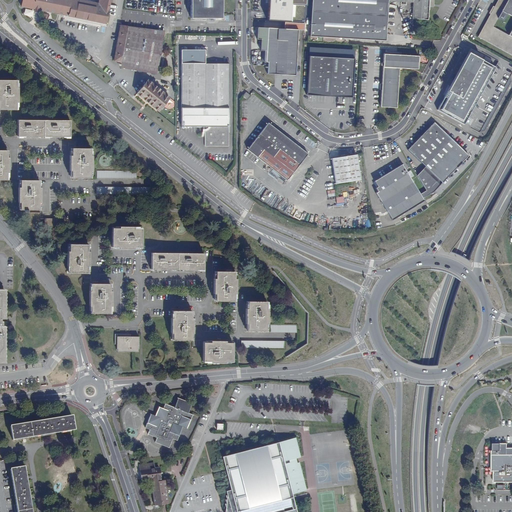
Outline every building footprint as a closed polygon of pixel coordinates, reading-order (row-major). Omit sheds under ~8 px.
[(106,23),(110,0),(98,0),(98,3),(83,0),(22,0),(21,6),(106,23)] [(222,0),(191,0),(191,18),(222,19),(222,0)] [(269,0),(269,20),(304,21),(305,5),(307,5),(306,0),(269,0)] [(386,41),(386,30),(388,0),(311,0),(309,36),(323,37),(322,43),(335,43),(335,38),(386,41)] [(413,1),(412,19),(427,20),(428,4),(427,0),(388,0),(413,1)] [(478,37),(511,55),(511,0),(497,0),(491,13),(478,37)] [(297,41),(298,22),(284,21),(284,29),(257,27),(257,39),(261,39),(260,50),(264,51),(263,62),(264,62),(264,66),(267,66),(267,74),(295,75),(297,45),(299,45),(299,41),(297,41)] [(125,29),(125,27),(120,26),(115,59),(114,65),(120,66),(130,68),(130,71),(157,76),(163,36),(125,29)] [(309,47),(308,56),(354,59),(354,50),(309,47)] [(181,127),(186,127),(204,127),(204,146),(228,146),(229,64),(229,63),(205,63),(205,49),(181,49),(181,127)] [(511,82),(510,77),(510,75),(511,72),(511,62),(501,57),(496,67),(469,52),(454,79),(438,110),(478,132),(484,130),(511,82)] [(384,54),(381,107),(396,108),(398,83),(399,68),(417,69),(418,56),(384,54)] [(354,59),(308,56),(306,95),(329,96),(351,97),(354,59)] [(0,109),(16,110),(16,102),(17,102),(18,88),(16,88),(16,80),(0,80),(0,109)] [(146,105),(154,111),(165,98),(143,81),(133,94),(146,105)] [(70,120),(17,120),(17,136),(25,136),(25,137),(36,137),(36,136),(51,137),(62,137),(70,137),(70,120)] [(426,190),(429,195),(434,192),(468,155),(434,122),(421,136),(408,150),(425,166),(417,175),(426,190)] [(247,149),(252,153),(287,180),(307,154),(285,136),(268,123),(259,134),(247,149)] [(71,170),(71,178),(90,178),(90,171),(91,171),(92,156),(90,156),(90,149),(72,149),(71,156),(69,156),(69,171),(71,170)] [(0,179),(7,180),(7,172),(8,172),(8,158),(7,158),(7,150),(0,150),(0,179)] [(331,159),(336,184),(360,180),(356,154),(344,156),(331,159)] [(423,198),(429,195),(426,190),(420,194),(410,178),(405,170),(402,164),(389,172),(374,181),(377,187),(375,188),(377,192),(375,193),(392,220),(424,200),(423,198)] [(20,202),(20,210),(38,210),(38,203),(40,203),(40,188),(39,188),(39,181),(20,180),(20,188),(18,188),(18,202),(20,202)] [(119,228),(112,228),(112,247),(119,247),(119,249),(134,249),(134,247),(141,247),(141,228),(134,228),(134,226),(119,226),(119,228)] [(69,266),(69,273),(87,273),(87,266),(89,266),(89,251),(87,251),(87,244),(69,244),(69,251),(67,251),(67,266),(69,266)] [(203,253),(151,253),(151,269),(158,269),(158,270),(170,270),(170,269),(184,270),(196,270),(203,270),(203,253)] [(215,293),(215,301),(234,301),(234,294),(235,294),(236,279),(234,279),(234,272),(215,271),(215,279),(213,278),(213,293),(215,293)] [(91,306),(91,313),(109,313),(109,306),(111,306),(111,291),(109,291),(109,284),(91,284),(91,291),(89,291),(89,306),(91,306)] [(247,323),(247,331),(266,331),(266,323),(267,323),(267,308),(266,308),(266,301),(247,301),(247,308),(245,308),(245,323),(247,323)] [(172,332),(172,340),(191,340),(191,333),(193,333),(193,318),(191,318),(191,311),(173,310),(173,318),(170,318),(170,332),(172,332)] [(126,337),(126,334),(115,334),(115,344),(118,344),(118,351),(137,351),(137,345),(138,345),(138,337),(130,337),(126,337)] [(211,342),(203,342),(203,361),(210,361),(210,363),(225,363),(225,361),(232,361),(233,343),(225,343),(225,340),(211,340),(211,342)] [(192,403),(177,398),(174,407),(165,403),(163,408),(159,406),(155,415),(151,413),(145,427),(149,429),(147,434),(156,437),(155,442),(169,448),(172,439),(177,440),(182,427),(186,428),(192,414),(188,413),(192,403)] [(72,416),(10,426),(12,440),(74,430),(72,416)] [(222,456),(228,482),(230,490),(227,491),(225,511),(295,511),(295,508),(296,508),(296,504),(294,505),(278,442),(222,456)] [(492,452),(492,461),(492,472),(494,472),(494,475),(494,483),(511,483),(511,446),(507,447),(507,444),(493,444),(493,452),(492,452)] [(139,465),(142,479),(148,478),(148,480),(152,479),(160,478),(159,467),(154,468),(153,463),(139,465)] [(30,511),(23,467),(10,469),(17,511),(30,511)] [(168,501),(164,477),(160,478),(152,479),(153,482),(152,482),(155,503),(168,501)]
